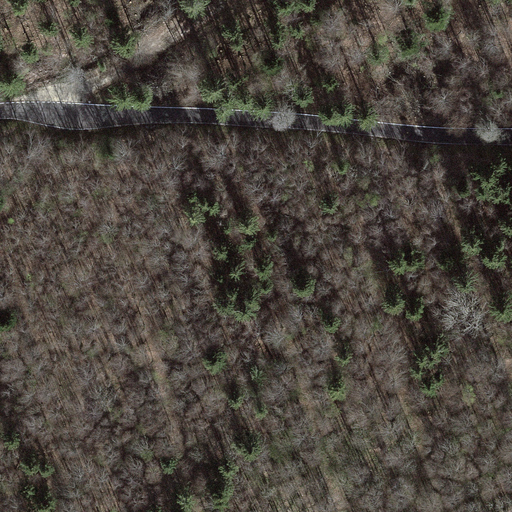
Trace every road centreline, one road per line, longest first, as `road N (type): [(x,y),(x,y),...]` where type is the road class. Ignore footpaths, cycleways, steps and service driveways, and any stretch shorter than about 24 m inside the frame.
road 1 (tertiary): [(511,135),(0,110)]
road 2 (track): [(226,0),(131,61),(32,108)]
